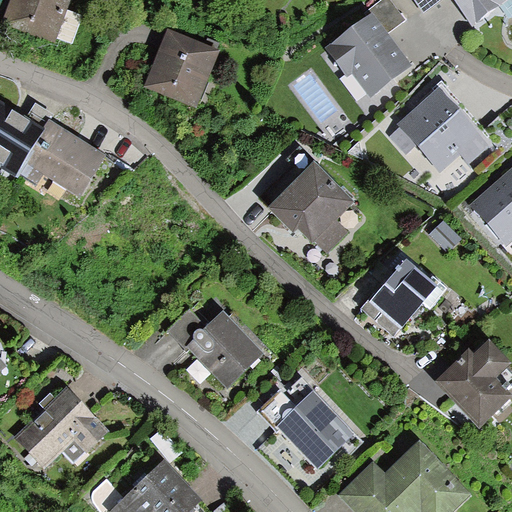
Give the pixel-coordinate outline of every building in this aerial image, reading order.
[(70,0),(10,0),(8,5),(2,22),(55,42),(70,0)] [(411,0),(422,14),(441,0),(444,0),(467,30),(506,0),(411,0)] [(359,102),(406,69),(368,15),(321,48),(359,102)] [(222,52),(169,32),(146,91),(199,111),(222,52)] [(428,95),(390,130),(434,178),(453,161),(459,168),(479,150),(428,95)] [(0,170),(2,167),(18,176),(44,132),(0,106),(0,170)] [(44,132),(18,176),(37,187),(43,178),(81,201),(108,156),(51,122),(44,132)] [(285,184),(264,205),(289,230),(295,225),(322,253),(345,231),(332,217),(350,200),(309,158),(284,183),(285,184)] [(511,165),(468,206),(504,245),(511,238),(511,165)] [(445,224),(431,237),(448,255),(462,242),(445,224)] [(403,253),(365,302),(398,328),(421,299),(428,305),(444,285),(403,253)] [(188,309),(167,329),(226,390),(263,354),(220,309),(203,326),(188,309)] [(466,346),(432,379),(476,423),(508,391),(491,374),(506,358),(484,336),(470,350),(466,346)] [(107,431),(64,387),(53,398),(48,393),(38,403),(42,407),(12,436),(45,469),(62,452),(74,464),(107,431)] [(278,389),(258,409),(316,470),(354,434),(311,389),(294,406),(278,389)] [(370,456),(334,491),(355,511),(415,511),(417,510),(419,511),(446,511),(467,492),(413,437),(381,468),(370,456)] [(184,511),(197,500),(157,460),(106,511),(184,511)]
